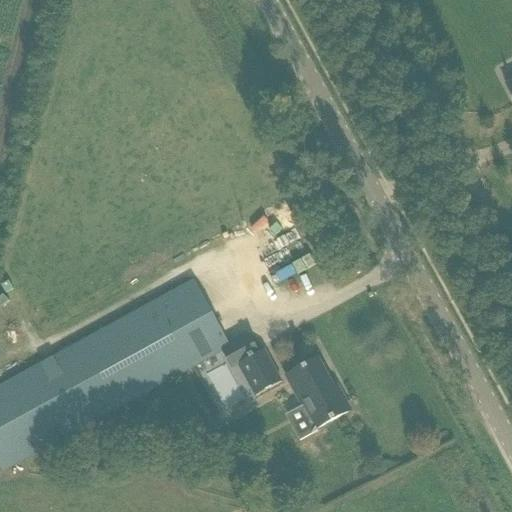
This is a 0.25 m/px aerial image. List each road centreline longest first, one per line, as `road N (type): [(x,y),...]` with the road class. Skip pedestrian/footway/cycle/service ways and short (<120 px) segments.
road 1 (unclassified): [(511,446),(267,0)]
road 2 (track): [(33,0),(0,144)]
